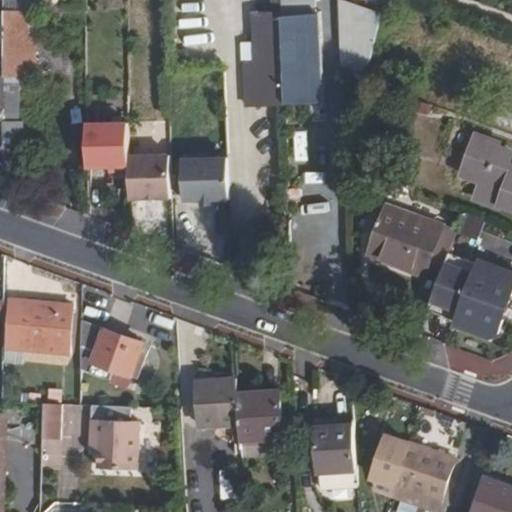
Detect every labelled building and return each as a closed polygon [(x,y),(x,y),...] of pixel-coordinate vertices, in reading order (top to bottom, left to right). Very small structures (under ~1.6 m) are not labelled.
[(358,0),(341,0),(343,51),(343,71),(361,77),(358,0)] [(91,7),(45,6),(45,14),(91,14),(91,7)] [(6,10),(6,36),(6,80),(22,80),(38,80),(38,39),(29,39),(30,10),(6,10)] [(38,10),(30,10),(29,39),(38,39),(38,10)] [(287,73),(285,28),(260,28),(261,68),(262,103),(288,102),(287,73)] [(511,43),(503,40),(499,54),(511,57),(511,43)] [(252,103),(262,103),(261,68),(251,68),(252,103)] [(287,73),(288,102),(314,102),(313,72),(287,73)] [(6,124),(21,124),(22,80),(6,80),(6,124)] [(511,120),(511,99),(510,98),(503,117),(511,120)] [(230,125),(230,101),(218,102),(219,126),(230,125)] [(6,124),(6,170),(26,171),(26,124),(21,124),(6,124)] [(92,125),(92,168),(133,169),(133,156),(134,126),(92,125)] [(504,204),(511,206),(511,168),(511,165),(511,151),(504,148),(504,145),(480,138),(469,176),(488,183),(483,200),(503,208),(504,204)] [(134,199),(175,198),(174,156),(133,156),(133,169),(134,199)] [(215,199),(233,198),(231,156),(185,157),(187,199),(205,199),(215,199)] [(429,277),(443,282),(454,255),(461,234),(392,209),(372,261),(427,282),(429,277)] [(482,266),(454,255),(443,282),(432,312),(460,322),(459,326),(493,339),(502,335),(511,307),(511,272),(483,262),(482,266)] [(77,304),(14,300),(11,327),(28,328),(28,349),(74,351),(77,304)] [(145,342),(86,321),(84,356),(134,374),(145,342)] [(23,332),(10,332),(10,356),(23,357),(23,332)] [(240,394),(239,378),(199,380),(202,426),(242,426),(240,394)] [(240,394),(242,426),(244,442),(286,440),(283,392),(240,394)] [(46,403),(44,469),(77,470),(78,447),(90,447),(91,432),(92,432),(93,404),(46,403)] [(101,448),(100,465),(140,467),(142,422),(133,421),(133,407),(95,405),(94,419),(93,448),(101,448)] [(359,468),(355,419),(321,421),(324,469),(359,468)] [(397,482),(442,498),(456,458),(392,435),(377,479),(376,486),(393,492),(397,482)] [(359,468),(324,469),(324,486),(360,486),(359,468)] [(511,511),(511,484),(488,476),(474,511),(511,511)] [(439,508),(442,498),(397,482),(393,492),(439,508)]
